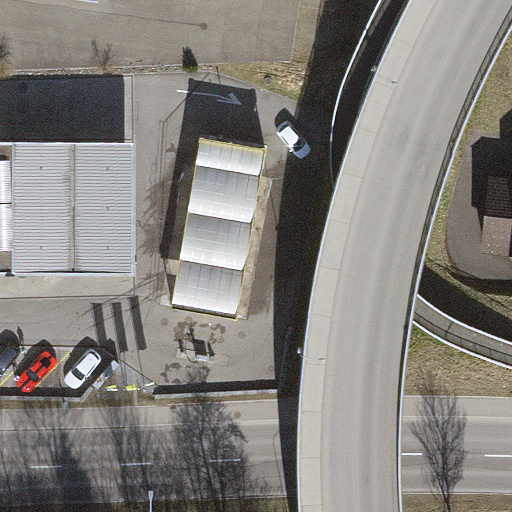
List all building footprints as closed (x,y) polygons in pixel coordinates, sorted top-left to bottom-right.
[(15,0),(100,11),(101,0),(15,0)] [(268,153),(200,141),(172,309),(240,321),(268,153)] [(135,148),(13,149),(15,278),(137,277),(135,148)] [(0,278),(15,278),(13,149),(0,149),(0,278)] [(472,235),(511,239),(511,160),(482,156),(472,235)]
